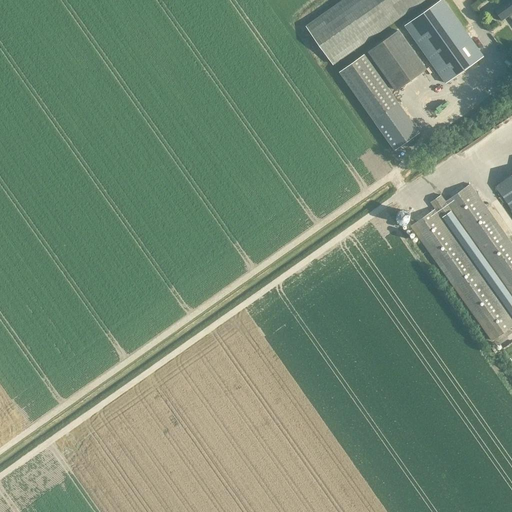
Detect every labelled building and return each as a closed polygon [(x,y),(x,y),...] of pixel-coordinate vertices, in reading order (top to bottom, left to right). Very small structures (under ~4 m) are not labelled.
[(424,0),(342,0),(306,26),(333,64),(424,0)] [(443,0),(440,0),(404,25),(445,83),(483,56),(443,0)] [(478,0),(475,0),(471,4),(474,8),(480,3),(478,0)] [(511,0),(506,0),(494,9),(502,19),(510,13),(511,10),(511,0)] [(399,31),(368,52),(395,90),(425,68),(399,31)] [(339,71),(374,121),(395,150),(419,132),(364,54),(339,71)] [(511,174),(495,186),(511,209),(511,174)] [(411,226),(492,341),(511,326),(511,318),(440,218),(452,210),(511,294),(511,243),(470,184),(445,201),(441,195),(431,202),(435,208),(411,226)]
